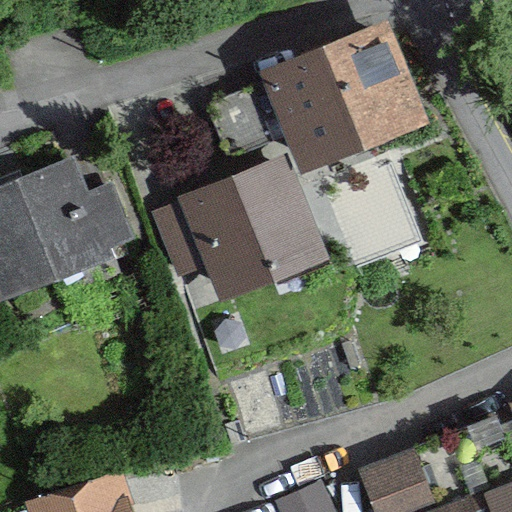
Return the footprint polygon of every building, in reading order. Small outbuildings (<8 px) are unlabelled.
[(308,156),(412,113),(379,33),(274,74),(276,79),(212,107),(231,153),(269,137),(260,118),(287,106),(308,156)] [(79,196),(65,161),(0,187),(0,275),(4,286),(127,237),(107,185),(79,196)] [(226,287),(315,251),(280,164),(159,213),(181,269),(214,256),(226,287)] [(372,465),(389,511),(511,511),(511,463),(495,420),(372,465)] [(118,511),(108,480),(12,511),(118,511)]
